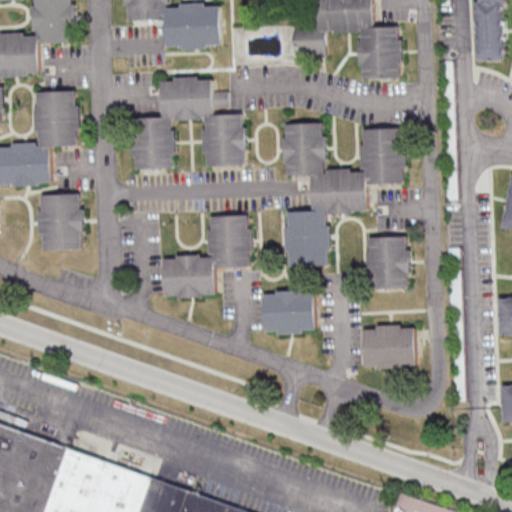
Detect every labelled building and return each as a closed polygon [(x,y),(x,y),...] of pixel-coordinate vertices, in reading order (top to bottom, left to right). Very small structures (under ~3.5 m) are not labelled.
[(70,0),(71,2),(74,1),(75,27),(72,27),(72,41),(36,42),(37,71),(24,71),(24,75),(0,76),(0,84),(2,84),(3,110),(0,110),(0,31),(22,31),(22,34),(35,34),(34,28),(31,28),(30,4),(34,4),(33,0),(70,0)] [(221,43),(205,44),(205,47),(181,48),(181,45),(166,45),(165,17),(127,19),(127,4),(123,4),(122,0),(168,0),(169,2),(164,2),(164,6),(179,5),(179,2),(204,1),(204,5),(219,4),(221,43)] [(317,0),(372,0),(373,25),(398,24),(399,37),(402,37),(403,63),(399,63),(400,76),(362,78),(362,64),(359,64),(358,40),(362,40),(361,27),(358,27),(358,30),(334,31),(334,28),(324,28),(325,55),(296,56),(295,22),(318,21),(317,0)] [(478,0),(480,60),(510,60),(509,0),(478,0)] [(447,61),(447,105),(457,105),(457,61),(447,61)] [(160,80),(174,79),(174,76),(197,75),(197,78),(211,78),(212,114),(241,112),(242,126),(245,125),(246,150),(242,150),(243,164),(206,166),(205,152),(203,152),(201,128),(205,127),(204,115),(200,115),(200,119),(175,120),(175,116),(170,117),(171,128),(174,128),(175,153),(171,153),(172,166),(136,168),(135,154),(131,154),(129,129),(133,129),(133,117),(162,115),(160,80)] [(37,92),(73,90),(74,104),(77,104),(78,128),(74,128),(75,142),(48,143),(50,181),(0,182),(0,145),(11,145),(11,142),(35,141),(35,144),(38,144),(38,129),(34,130),(33,106),(37,106),(37,92)] [(407,127),(364,128),(365,168),(329,169),(327,122),(287,123),(288,175),(314,174),(315,210),(288,210),(290,266),(332,265),(331,211),(370,210),(370,183),(409,182),(407,127)] [(460,155),(447,155),(447,198),(460,198),(460,155)] [(510,172),(511,172),(511,228),(500,226),(510,172)] [(41,195),(78,193),(78,207),(81,207),(82,230),(79,231),(80,244),(43,246),(42,232),(39,232),(38,209),(42,209),(41,195)] [(210,215),(246,214),(247,228),(250,228),(251,251),(248,251),(248,265),(213,266),(214,293),(201,293),(201,296),(177,297),(176,294),(163,295),(161,257),(175,257),(175,254),(199,253),(199,256),(211,256),(211,253),(207,253),(207,229),(210,229),(210,215)] [(369,236),(405,235),(406,249),(409,249),(410,272),(407,272),(407,286),(371,288),(370,274),(366,274),(365,251),(369,250),(369,236)] [(464,246),(450,247),(455,400),(469,399),(464,246)] [(317,289),(265,290),(266,333),(317,332),(317,289)] [(511,420),(501,421),(500,384),(511,383),(511,333),(498,334),(497,296),(511,295),(511,420)] [(367,368),(419,367),(418,323),(365,324),(367,368)] [(0,511),(0,422),(255,511),(0,511)] [(413,511),(459,511),(400,494),(395,506),(413,511)]
